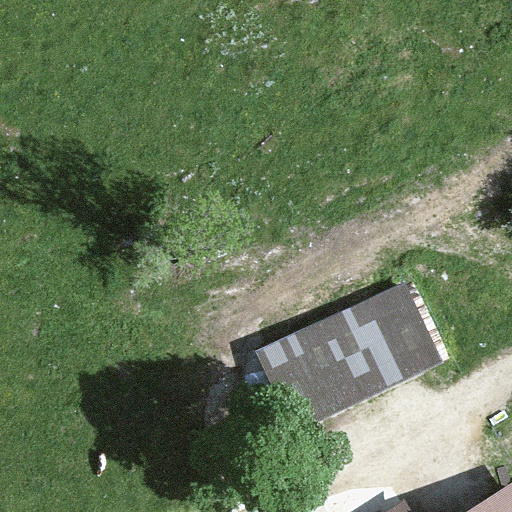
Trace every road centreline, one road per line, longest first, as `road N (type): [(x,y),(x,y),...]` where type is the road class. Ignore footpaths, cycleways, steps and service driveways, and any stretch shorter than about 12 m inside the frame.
road 1 (track): [(511,277),(439,220),(248,309)]
road 2 (track): [(307,511),(474,393),(511,377)]
